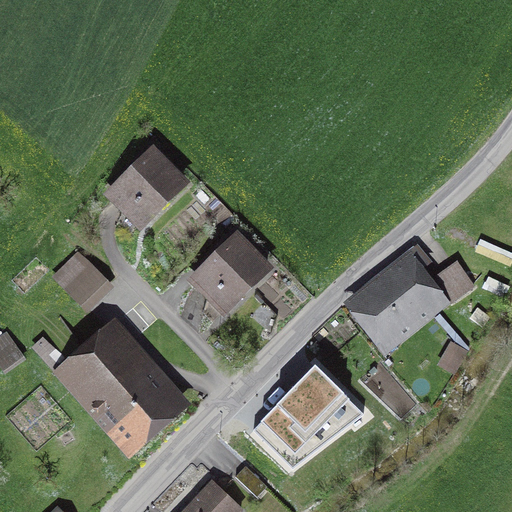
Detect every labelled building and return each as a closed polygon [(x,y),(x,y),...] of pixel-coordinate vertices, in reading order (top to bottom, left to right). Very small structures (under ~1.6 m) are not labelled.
[(155,152),(111,195),(140,225),(140,227),(182,185),(153,156),(156,153),(155,152)] [(239,237),(195,281),(224,310),(224,312),(266,270),(237,241),(240,238),(239,237)] [(399,269),(357,303),(386,340),(434,301),(412,274),(424,264),(413,251),(395,264),(399,269)] [(68,286),(87,306),(109,286),(78,254),(55,276),(66,288),(68,286)] [(457,265),(435,280),(450,303),(473,287),(457,265)] [(107,329),(64,367),(131,444),(175,407),(107,329)] [(34,347),(52,367),(69,352),(51,332),(34,347)] [(6,335),(0,338),(0,365),(4,371),(22,359),(6,335)] [(358,413),(315,367),(256,430),(292,463),(358,413)] [(245,467),(235,478),(257,498),(267,487),(245,467)] [(238,511),(241,510),(213,483),(189,509),(191,511),(190,511),(238,511)]
